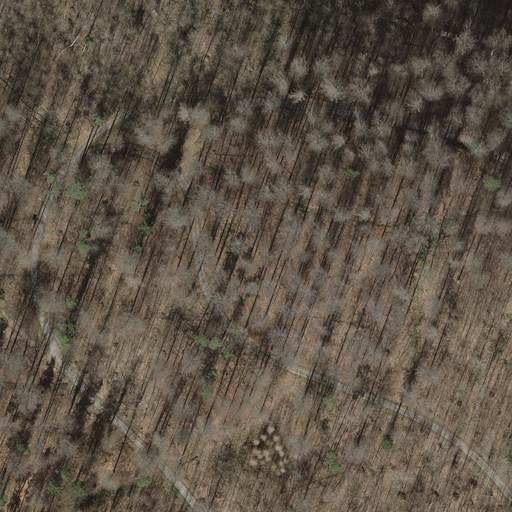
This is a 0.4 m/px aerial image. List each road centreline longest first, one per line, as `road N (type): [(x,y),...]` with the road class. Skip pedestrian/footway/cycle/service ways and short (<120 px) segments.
road 1 (track): [(511,498),(465,446),(413,414),(242,340),(214,312),(198,271),(188,186),(165,161),(113,145),(77,154)]
road 2 (track): [(77,154),(130,113),(201,96),(445,130),(511,158)]
road 3 (track): [(201,511),(50,348),(34,292),(35,242),(57,179),(77,154)]
